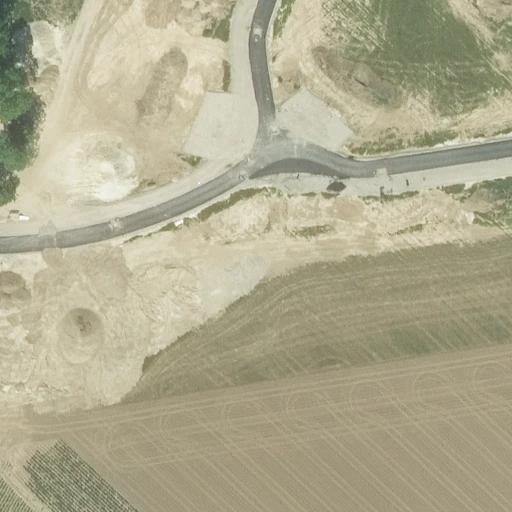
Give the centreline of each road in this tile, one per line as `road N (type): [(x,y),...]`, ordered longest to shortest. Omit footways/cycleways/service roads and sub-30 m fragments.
road 1 (residential): [(276,146),(144,218),(0,242)]
road 2 (residential): [(511,156),(351,178),(276,146)]
road 3 (residential): [(276,146),(251,86),(251,26),(260,0)]
